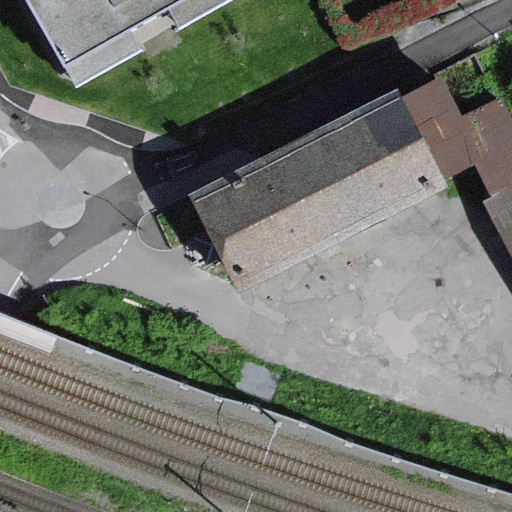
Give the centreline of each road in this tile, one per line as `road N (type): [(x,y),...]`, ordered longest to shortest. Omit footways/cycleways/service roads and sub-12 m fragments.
road 1 (track): [(103,231),(268,332),(511,412)]
road 2 (residential): [(110,189),(199,161),(394,75),(511,9)]
road 3 (residential): [(35,249),(66,254),(96,240),(108,222),(110,189)]
